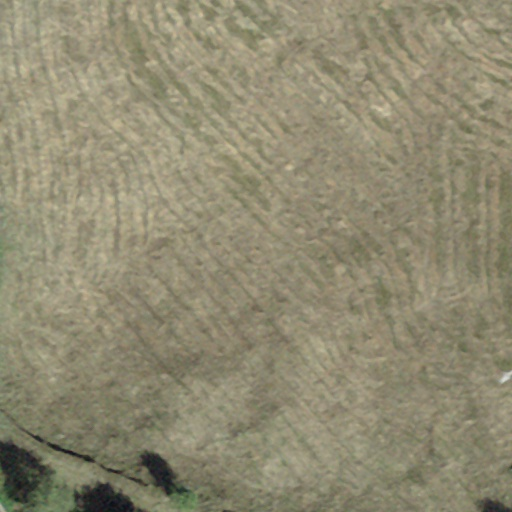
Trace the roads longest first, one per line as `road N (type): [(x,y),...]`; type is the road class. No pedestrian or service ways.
road 1 (track): [(511,496),(488,473),(458,383),(442,287),(484,197),(511,191)]
road 2 (track): [(0,445),(150,511)]
